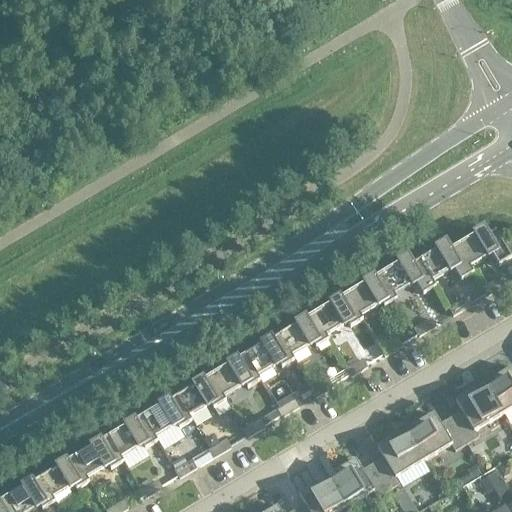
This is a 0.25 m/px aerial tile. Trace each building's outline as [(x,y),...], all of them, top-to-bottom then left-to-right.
[(485,231),(457,248),(473,275),(474,275),(470,269),(486,259),(488,262),(493,259),(499,268),(511,261),(496,234),(489,238),(485,231)] [(447,245),(419,262),(435,289),(436,289),(432,283),(448,273),(450,276),(455,273),(461,283),(473,275),(457,248),(451,252),(447,245)] [(410,260),(381,276),(397,302),(397,301),(394,297),(411,287),(412,290),(417,287),(423,297),(435,289),(419,262),(413,266),(410,260)] [(397,302),(381,276),(347,296),(362,322),(363,322),(360,317),(376,308),(378,310),(383,307),(384,309),(397,302)] [(482,290),(487,298),(504,288),(499,280),(482,290)] [(362,322),(347,296),(313,317),(328,342),(329,342),(326,337),(342,328),(344,331),(349,328),(350,329),(362,322)] [(448,310),(453,318),(470,308),(465,300),(448,310)] [(328,342),(313,317),(279,337),(294,362),(295,362),(292,358),(308,348),(310,351),(315,348),(316,350),(328,342)] [(414,331),(419,339),(436,329),(431,321),(414,331)] [(294,362),(279,337),(245,357),(260,383),(260,382),(258,378),(274,368),(275,371),(281,368),(282,370),(294,362)] [(380,351),(384,359),(401,349),(397,341),(380,351)] [(260,383),(245,357),(210,378),(226,403),(223,398),(240,389),(241,392),(246,389),(247,390),(260,383)] [(345,371),(350,379),(367,369),(363,361),(345,371)] [(498,387),(488,393),(502,417),(511,411),(511,369),(494,380),(498,387)] [(226,403),(210,378),(176,398),(191,423),(192,423),(189,418),(205,409),(207,412),(212,409),(213,410),(226,403)] [(311,392),(316,399),(333,389),(328,382),(311,392)] [(463,416),(452,422),(467,447),(479,440),(475,434),(502,417),(488,393),(478,399),(474,392),(455,403),(463,416)] [(191,423),(176,398),(142,418),(157,444),(158,443),(155,439),(171,429),(173,432),(178,429),(179,431),(191,423)] [(277,412),(282,420),(299,410),(294,402),(277,412)] [(420,433),(410,440),(424,464),(451,447),(455,454),(467,447),(452,422),(442,428),(434,416),(416,427),(420,433)] [(157,444),(142,418),(108,438),(123,464),(124,463),(121,459),(137,450),(139,452),(144,449),(145,451),(157,444)] [(243,432),(248,440),(265,430),(260,422),(243,432)] [(123,464),(108,438),(74,459),(89,484),(87,479),(103,470),(104,473),(110,470),(111,471),(123,464)] [(384,462),(374,468),(388,493),(400,486),(396,480),(424,464),(410,440),(399,446),(395,439),(377,450),(384,462)] [(209,452),(213,460),(230,450),(226,442),(209,452)] [(89,484),(74,459),(39,479),(55,504),(52,500),(68,490),(70,493),(75,490),(76,491),(89,484)] [(342,480),(331,486),(345,510),(373,494),(377,500),(388,493),(374,468),(363,475),(356,462),(338,473),(342,480)] [(175,473),(179,481),(196,471),(192,463),(175,473)] [(508,464),(499,469),(504,478),(509,475),(511,469),(508,464)] [(496,474),(481,483),(488,494),(502,485),(496,474)] [(55,504),(39,479),(5,499),(12,511),(31,511),(34,510),(35,511),(38,511),(41,510),(42,511),(55,504)] [(140,493),(145,501),(162,491),(157,483),(140,493)] [(306,509),(300,511),(342,511),(345,510),(331,486),(321,492),(317,485),(298,496),(306,509)] [(12,511),(5,499),(0,502),(0,511),(12,511)] [(108,511),(126,511),(128,511),(123,503),(108,511)] [(400,511),(417,511),(413,503),(400,511)] [(511,511),(511,503),(497,511),(511,511)]
